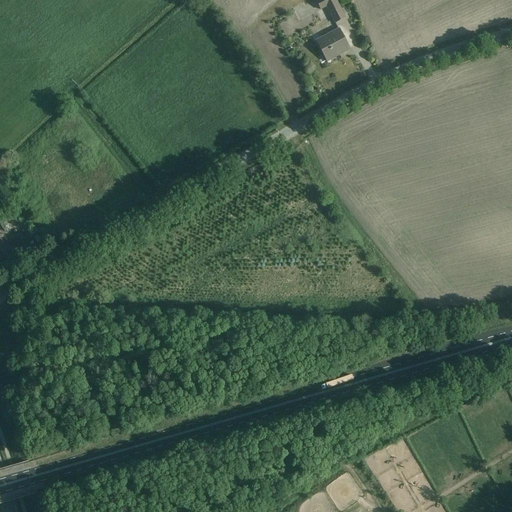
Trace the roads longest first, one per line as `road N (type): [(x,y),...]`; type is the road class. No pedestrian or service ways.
road 1 (unclassified): [(0,295),(409,67),(511,32)]
road 2 (primary): [(0,486),(490,344)]
